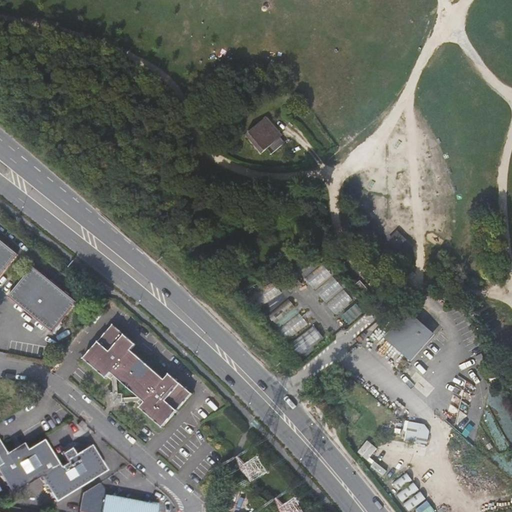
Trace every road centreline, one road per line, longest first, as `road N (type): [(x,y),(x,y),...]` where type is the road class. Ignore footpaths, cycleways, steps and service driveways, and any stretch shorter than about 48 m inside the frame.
road 1 (primary): [(0,183),(203,350),(352,511)]
road 2 (primary): [(377,511),(192,308),(54,193)]
road 3 (track): [(333,175),(252,171),(205,150),(180,95),(137,55),(71,26),(0,16)]
road 4 (track): [(463,0),(374,136),(333,175),(337,243),(382,281),(427,283)]
road 5 (unclassified): [(0,366),(43,373),(195,511)]
road 6 (track): [(511,138),(502,197),(511,273)]
